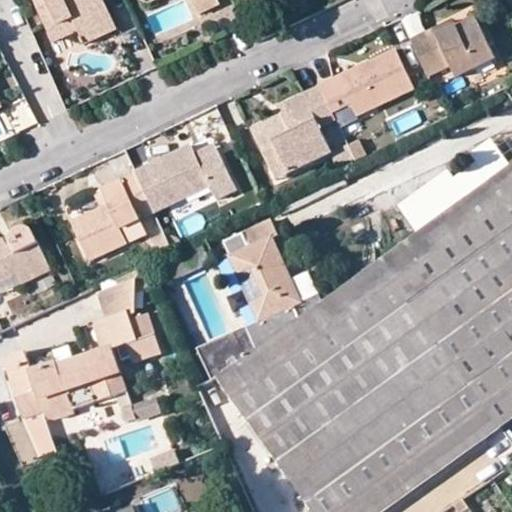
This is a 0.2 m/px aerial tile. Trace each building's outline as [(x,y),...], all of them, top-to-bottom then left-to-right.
[(104,0),(36,0),(49,28),(75,17),(96,27),(114,20),(104,0)] [(217,0),(192,0),(200,15),(221,6),(217,0)] [(274,0),(252,0),(257,9),(274,0)] [(114,20),(96,27),(75,17),(49,28),(54,40),(77,30),(84,43),(118,29),(114,20)] [(432,77),(455,66),(460,77),(498,60),(479,18),(459,27),(442,36),(439,29),(414,40),(432,77)] [(439,29),(442,36),(459,27),(457,21),(439,29)] [(358,106),(364,117),(418,91),(399,51),(322,88),(323,89),(336,115),(358,106)] [(281,109),(284,116),(288,124),(281,127),(278,119),(255,129),(264,148),(274,143),(289,173),(334,152),(322,128),(339,122),(336,115),(323,89),(281,109)] [(284,116),(278,119),(281,127),(288,124),(284,116)] [(274,143),(264,148),(278,179),(289,173),(274,143)] [(241,189),(223,151),(203,161),(199,154),(195,144),(136,171),(137,173),(156,211),(214,185),(220,198),(241,189)] [(203,161),(223,151),(219,144),(199,154),(203,161)] [(384,511),(452,463),(511,419),(511,166),(469,198),(447,214),(419,233),(385,256),(298,320),(256,351),(217,379),(238,408),(307,504),(313,511),(384,511)] [(399,204),(419,233),(447,214),(469,198),(449,169),(399,204)] [(92,258),(130,241),(124,226),(137,221),(156,211),(137,173),(103,188),(109,202),(101,207),(74,219),(92,258)] [(290,224),(349,196),(341,179),(281,207),(290,224)] [(101,207),(109,202),(103,188),(95,192),(101,207)] [(230,255),(227,256),(257,323),(246,328),(256,351),(298,320),(294,308),(301,304),(264,224),(224,242),(230,255)] [(0,278),(18,270),(49,256),(39,233),(36,229),(31,226),(25,225),(19,227),(14,232),(13,242),(9,243),(6,236),(0,238),(0,278)] [(14,232),(6,236),(9,243),(13,242),(14,232)] [(210,265),(202,247),(160,268),(168,284),(210,265)] [(18,270),(23,280),(54,265),(49,256),(18,270)] [(75,415),(68,394),(91,386),(96,402),(127,392),(114,349),(127,344),(137,341),(129,316),(136,313),(136,281),(99,293),(107,318),(93,323),(102,351),(59,366),(56,362),(30,371),(24,353),(3,360),(24,420),(42,414),(46,418),(51,421),(57,422),(75,415)] [(137,341),(127,344),(134,362),(166,353),(147,313),(136,313),(129,316),(137,341)] [(211,383),(217,379),(256,351),(246,328),(231,335),(209,344),(197,349),(211,383)] [(157,471),(178,460),(171,447),(150,458),(157,471)]
